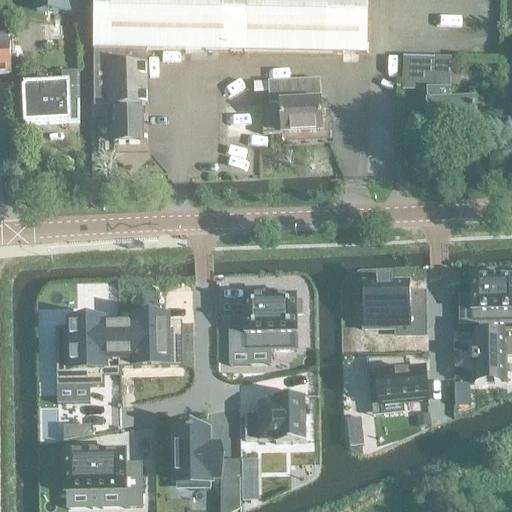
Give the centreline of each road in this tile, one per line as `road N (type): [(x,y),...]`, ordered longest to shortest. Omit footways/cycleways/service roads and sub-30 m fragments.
road 1 (residential): [(118,419),(204,400),(199,223)]
road 2 (residential): [(199,223),(440,218)]
road 3 (residential): [(0,233),(199,223)]
road 4 (residential): [(445,370),(440,218)]
